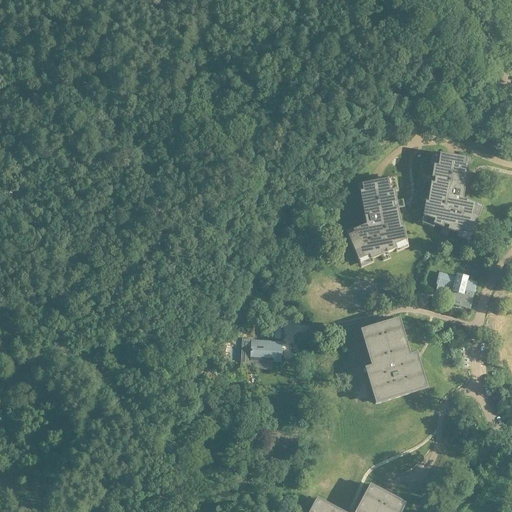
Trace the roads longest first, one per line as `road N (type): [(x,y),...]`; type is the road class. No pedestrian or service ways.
road 1 (residential): [(475,382),(449,398),(431,465),(388,494)]
road 2 (residential): [(511,166),(437,140),(403,147),(377,172)]
